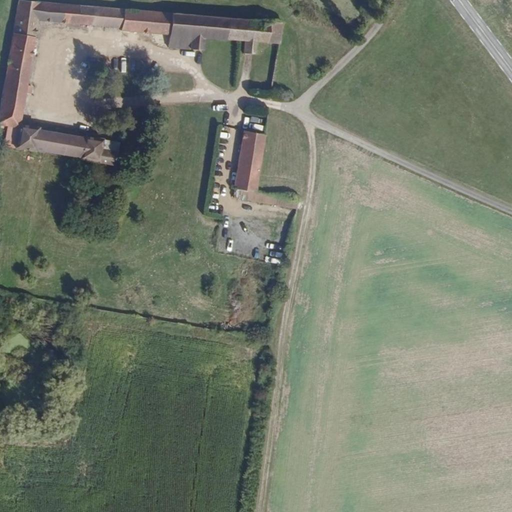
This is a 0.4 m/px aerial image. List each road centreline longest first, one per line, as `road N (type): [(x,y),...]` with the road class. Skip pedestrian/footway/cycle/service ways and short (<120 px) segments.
road 1 (track): [(262,511),(274,383),(316,165),(313,135),(297,109)]
road 2 (unclassified): [(511,210),(297,109),(365,43),(392,0)]
